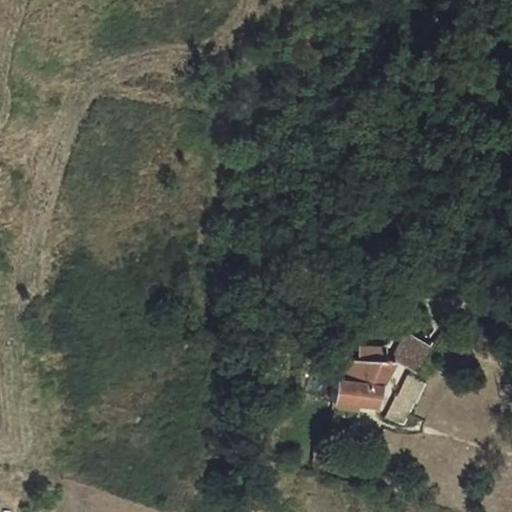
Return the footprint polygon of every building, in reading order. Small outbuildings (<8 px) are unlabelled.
[(420,345),(404,338),(391,360),(409,368),(420,345)] [(328,399),(338,401),(374,406),(379,383),(391,360),(381,360),(381,346),(354,345),(353,347),(345,346),(344,357),(332,356),(328,399)] [(387,410),(406,418),(412,401),(415,402),(424,383),(407,374),(396,396),(393,394),(387,410)] [(385,385),(379,383),(374,406),(338,401),(337,409),(379,415),(385,385)] [(313,465),(327,466),(328,447),(316,446),(313,465)]
